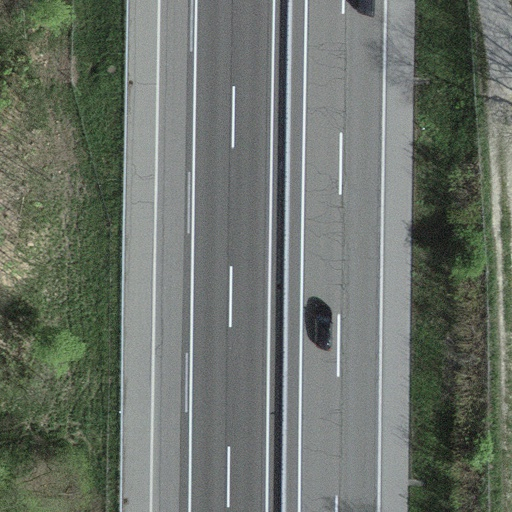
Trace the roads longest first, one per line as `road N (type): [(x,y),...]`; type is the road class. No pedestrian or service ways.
road 1 (motorway): [(235,0),(228,511)]
road 2 (motorway): [(336,511),(343,0)]
